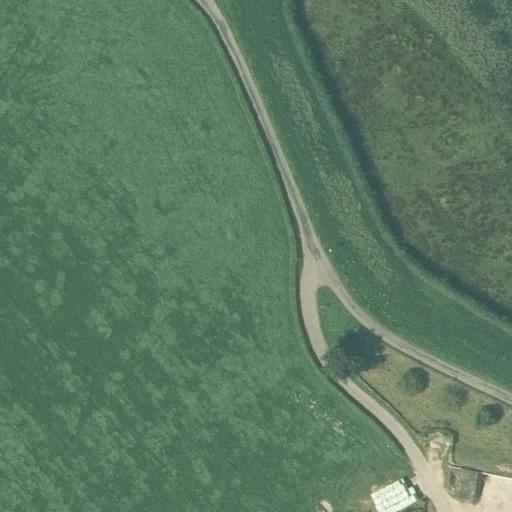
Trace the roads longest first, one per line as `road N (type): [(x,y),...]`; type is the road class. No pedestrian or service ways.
road 1 (unclassified): [(438,511),(422,473),(358,411),(310,336),(304,247)]
road 2 (unclassified): [(198,0),(304,247)]
road 3 (unclassified): [(511,405),(382,344),(343,309),(304,247)]
